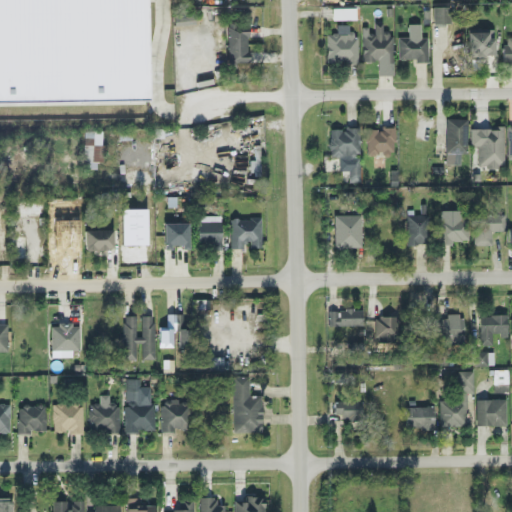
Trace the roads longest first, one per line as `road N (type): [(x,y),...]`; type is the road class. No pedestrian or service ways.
road 1 (tertiary): [(290,0),(301,511)]
road 2 (residential): [(511,457),(0,465)]
road 3 (residential): [(511,277),(0,283)]
road 4 (residential): [(511,89),(292,92)]
